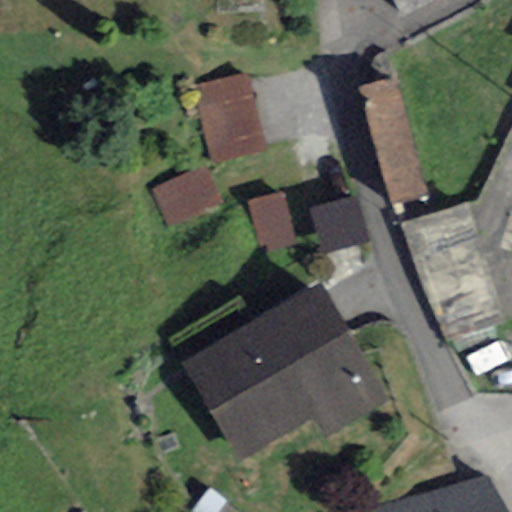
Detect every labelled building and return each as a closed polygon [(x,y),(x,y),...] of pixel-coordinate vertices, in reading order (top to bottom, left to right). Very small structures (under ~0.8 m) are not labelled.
[(391,0),(402,18),(434,0),(391,0)] [(248,76),(194,87),(211,167),(265,156),(248,76)] [(358,88),(390,205),(427,195),(395,78),(358,88)] [(203,169),(152,191),(167,225),(218,203),(203,169)] [(283,193),(248,201),(260,251),(295,243),(283,193)] [(355,196),(309,208),(321,254),(367,242),(355,196)] [(469,203),(401,224),(418,281),(445,344),(501,324),(469,203)] [(389,402),(379,383),(321,284),(181,364),(238,464),(313,421),(324,439),(389,402)] [(507,511),(488,476),(361,511),(360,511),(507,511)]
